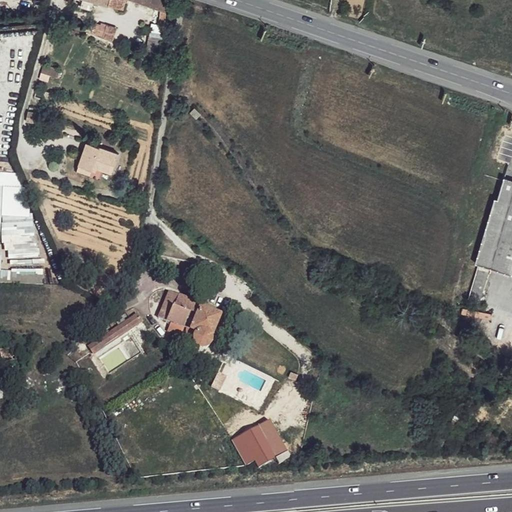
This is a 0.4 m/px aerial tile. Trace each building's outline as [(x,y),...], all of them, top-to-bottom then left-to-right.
[(96,1),(94,0),(85,0),(83,8),(93,12),(96,1)] [(128,0),(94,0),(96,1),(126,9),(128,2),(128,0)] [(170,0),(168,0),(128,0),(128,2),(165,13),(170,0)] [(165,13),(128,2),(126,9),(163,21),(165,13)] [(83,19),(81,27),(94,31),(95,23),(83,19)] [(96,21),(94,35),(115,38),(117,24),(96,21)] [(57,95),(47,91),(43,102),(54,104),(57,95)] [(201,114),(196,108),(193,112),(198,117),(201,114)] [(39,113),(30,112),(30,120),(38,123),(39,113)] [(76,170),(92,177),(96,151),(84,148),(76,170)] [(116,159),(96,151),(92,177),(109,181),(116,159)] [(92,177),(76,170),(74,176),(89,181),(92,177)] [(511,178),(509,177),(482,266),(495,270),(511,274),(511,178)] [(37,243),(11,243),(11,257),(38,257),(37,243)] [(212,268),(200,263),(195,276),(206,279),(212,268)] [(495,270),(482,266),(474,293),(471,302),(485,306),(486,300),(495,270)] [(203,304),(169,291),(160,319),(172,324),(169,332),(179,336),(184,334),(186,330),(189,331),(188,334),(189,337),(190,339),(191,341),(193,342),(196,343),(197,344),(199,347),(201,348),(203,349),(208,349),(212,346),(214,342),(214,338),(224,315),(202,307),(203,304)] [(135,318),(90,350),(94,357),(141,324),(135,318)] [(16,348),(0,353),(3,366),(19,362),(16,348)] [(222,379),(224,374),(221,372),(214,387),(220,389),(224,380),(222,379)] [(229,376),(224,374),(222,379),(224,380),(220,389),(222,391),(229,376)] [(7,385),(0,386),(0,401),(11,399),(7,385)] [(271,420),(235,441),(247,469),(261,460),(264,465),(276,458),(280,464),(291,456),(271,420)]
